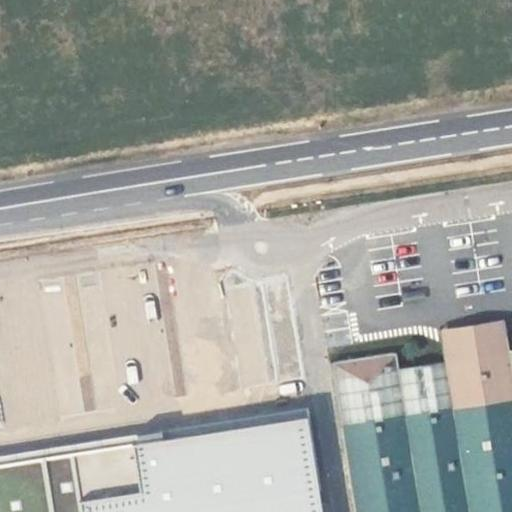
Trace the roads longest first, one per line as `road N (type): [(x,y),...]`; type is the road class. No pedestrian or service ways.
road 1 (primary): [(0,207),(511,129)]
road 2 (unknown): [(149,413),(209,408),(228,399),(234,379),(193,250)]
road 3 (unknown): [(19,276),(46,431)]
road 4 (unknown): [(121,261),(149,413)]
